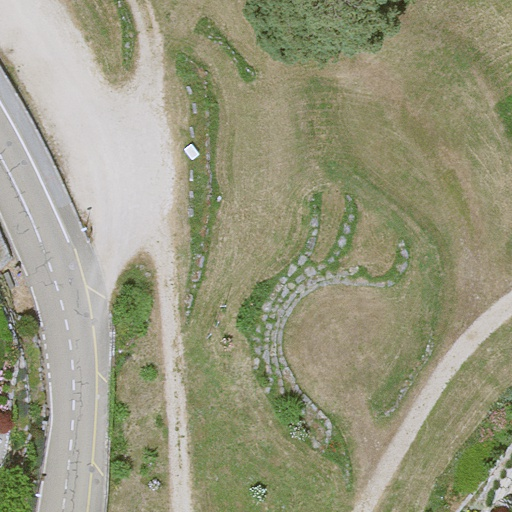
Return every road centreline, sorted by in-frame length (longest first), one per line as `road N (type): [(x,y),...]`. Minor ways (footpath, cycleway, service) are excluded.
road 1 (track): [(188,511),(156,189),(70,66),(0,48)]
road 2 (tertiary): [(66,511),(78,444),(76,365),(62,296),(0,158)]
road 3 (track): [(511,306),(446,355),(358,511)]
